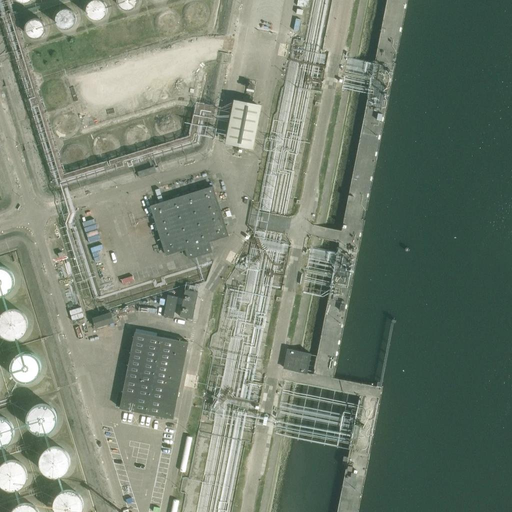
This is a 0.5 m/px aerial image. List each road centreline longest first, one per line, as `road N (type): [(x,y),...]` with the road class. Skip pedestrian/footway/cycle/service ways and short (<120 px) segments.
road 1 (unknown): [(103,195),(120,248),(134,263),(179,267),(226,253)]
road 2 (unknown): [(85,393),(138,319),(199,326)]
